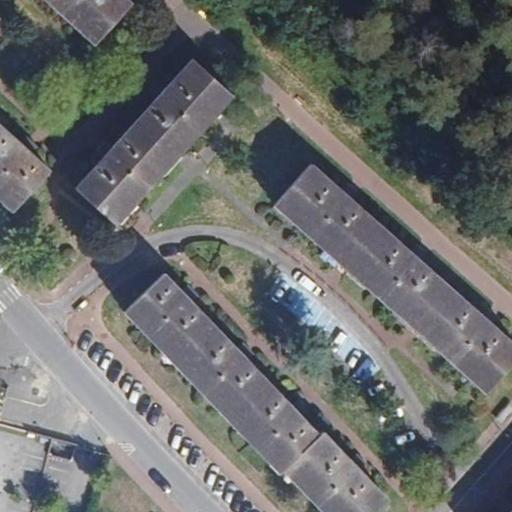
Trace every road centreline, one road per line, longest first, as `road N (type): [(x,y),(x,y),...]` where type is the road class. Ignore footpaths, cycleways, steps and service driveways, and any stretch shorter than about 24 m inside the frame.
road 1 (track): [(511,311),(166,0)]
road 2 (residential): [(203,511),(37,331)]
